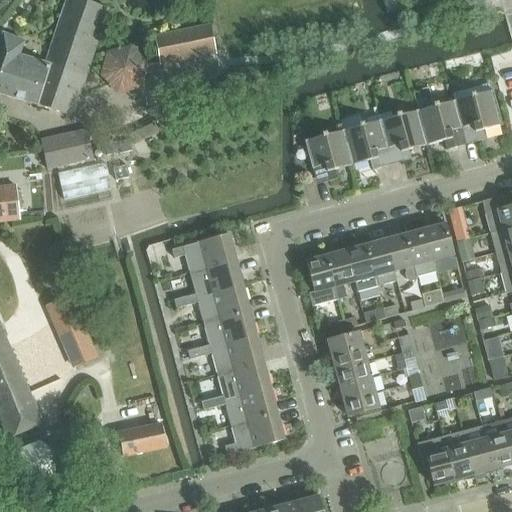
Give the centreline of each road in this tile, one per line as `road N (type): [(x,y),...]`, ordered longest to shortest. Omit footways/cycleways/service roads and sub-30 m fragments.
road 1 (residential): [(326,463),(263,238),(511,169)]
road 2 (residential): [(125,511),(326,463)]
